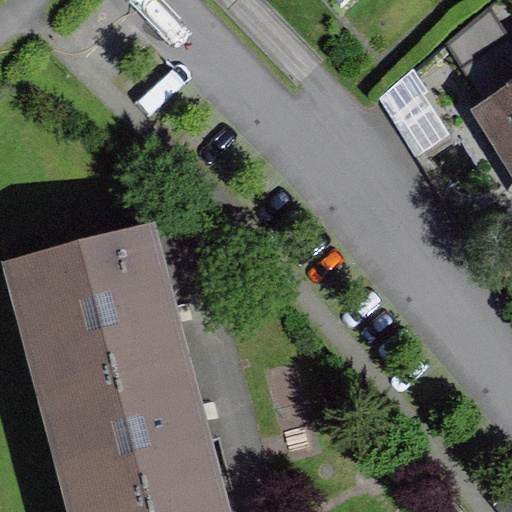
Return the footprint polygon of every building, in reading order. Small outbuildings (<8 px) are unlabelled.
[(339,0),(347,8),(355,0),(339,0)] [(511,95),(474,117),(511,181),(511,95)] [(54,398),(185,364),(150,234),(20,269),(54,398)] [(83,511),(111,511),(217,484),(185,364),(54,398),(83,511)] [(223,511),(217,484),(111,511),(223,511)] [(511,511),(511,502),(501,511),(511,511)]
